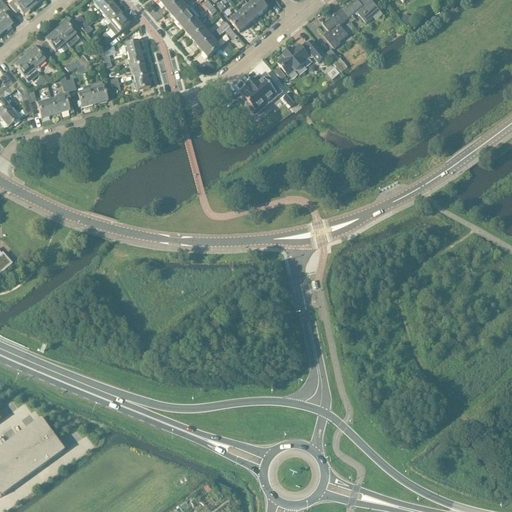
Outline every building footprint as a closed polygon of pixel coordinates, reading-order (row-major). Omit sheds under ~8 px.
[(22,17),(33,8),(26,0),(20,0),(18,1),(17,0),(13,0),(7,5),(15,15),(18,12),(22,17)] [(93,7),(89,11),(97,20),(101,16),(111,7),(105,0),(100,0),(95,4),(93,7)] [(167,13),(180,2),(177,0),(163,0),(159,4),(167,13)] [(258,18),(267,10),(258,0),(256,0),(248,7),(258,18)] [(365,25),(379,13),(368,0),(362,0),(357,4),(356,3),(346,11),(344,9),(339,12),(345,19),(347,21),(348,21),(349,23),(354,19),(352,17),(356,14),(365,25)] [(175,22),(188,12),(180,2),(167,13),(175,22)] [(208,12),(212,8),(207,2),(203,6),(208,12)] [(221,13),(225,9),(221,4),(217,8),(221,13)] [(109,26),(120,16),(111,7),(101,16),(101,17),(109,26)] [(248,25),(258,18),(248,7),(239,15),(248,25)] [(212,17),(216,13),(212,8),(208,12),(212,17)] [(183,32),(196,21),(188,12),(175,22),(183,32)] [(336,25),(345,19),(339,12),(322,27),(328,34),(322,38),(333,52),(340,46),(338,44),(346,37),(336,25)] [(239,33),(248,25),(239,15),(229,23),(239,33)] [(0,35),(11,27),(2,16),(0,17),(0,35)] [(117,35),(128,26),(120,16),(109,26),(117,35)] [(411,21),(403,17),(400,23),(408,27),(411,21)] [(87,28),(83,23),(79,18),(73,22),(78,28),(82,32),(87,28)] [(191,41),(204,31),(196,21),(183,32),(191,41)] [(237,38),(229,29),(225,24),(220,29),(224,33),(232,42),(237,38)] [(68,50),(78,41),(64,25),(54,33),(68,50)] [(85,36),(90,31),(87,28),(82,32),(85,36)] [(219,38),(224,33),(220,29),(215,33),(217,35),(214,37),(216,40),(219,38)] [(199,51),(211,40),(204,31),(191,41),(199,51)] [(62,54),(68,50),(54,33),(44,42),(53,53),(58,49),(62,54)] [(207,60),(219,50),(211,40),(199,51),(207,60)] [(127,58),(139,55),(136,43),(123,47),(127,58)] [(103,44),(95,51),(100,57),(108,51),(103,44)] [(317,65),(324,59),(311,44),(304,50),(305,50),(302,52),(298,47),(291,53),(290,51),(288,53),(288,54),(284,57),(284,56),(282,58),(283,59),(276,65),(287,78),(293,72),(295,73),(297,72),(297,73),(302,69),(301,68),(303,67),(302,65),(308,60),(308,59),(310,57),(317,65)] [(224,52),(228,57),(234,52),(230,47),(224,52)] [(42,61),(46,58),(38,48),(34,51),(33,50),(23,59),(33,71),(43,62),(42,61)] [(130,70),(142,66),(139,55),(127,58),(130,70)] [(88,63),(87,63),(82,57),(78,61),(82,66),(88,63)] [(23,79),(33,71),(23,59),(13,68),(23,79)] [(340,74),(347,69),(339,60),(332,65),(340,74)] [(77,69),(82,66),(78,61),(71,66),(75,71),(77,69)] [(133,81),(145,78),(142,66),(130,70),(133,81)] [(11,85),(16,81),(8,71),(3,75),(11,85)] [(0,94),(6,89),(11,85),(3,75),(0,78),(0,81),(2,84),(0,86),(0,94)] [(46,76),(41,80),(46,86),(52,83),(46,76)] [(136,93),(148,90),(145,78),(133,81),(136,93)] [(249,85),(239,93),(253,110),(255,113),(264,106),(270,101),(272,103),(279,97),(263,78),(255,84),(253,82),(249,85)] [(36,83),(34,85),(38,90),(39,89),(40,89),(46,86),(41,80),(36,83)] [(10,94),(20,86),(16,81),(11,85),(6,89),(10,94)] [(69,93),(74,92),(71,81),(66,83),(69,93)] [(100,84),(88,87),(89,92),(93,106),(106,103),(102,88),(100,84)] [(46,87),(39,89),(41,96),(48,94),(46,87)] [(78,102),(76,103),(77,109),(79,108),(80,110),(93,106),(89,92),(88,87),(82,89),(83,93),(76,95),(78,102)] [(297,104),(289,95),(283,100),(291,109),(297,104)] [(66,106),(69,105),(66,96),(50,101),(50,102),(54,117),(68,113),(66,106)] [(0,118),(9,111),(0,101),(0,118)] [(25,116),(32,114),(28,101),(22,103),(25,116)] [(40,121),(54,117),(50,102),(36,106),(40,121)] [(19,123),(17,121),(9,111),(0,118),(0,122),(6,130),(12,125),(13,127),(19,123)] [(0,274),(10,265),(0,254),(0,274)] [(40,420),(0,449),(0,498),(63,452),(40,420)]
